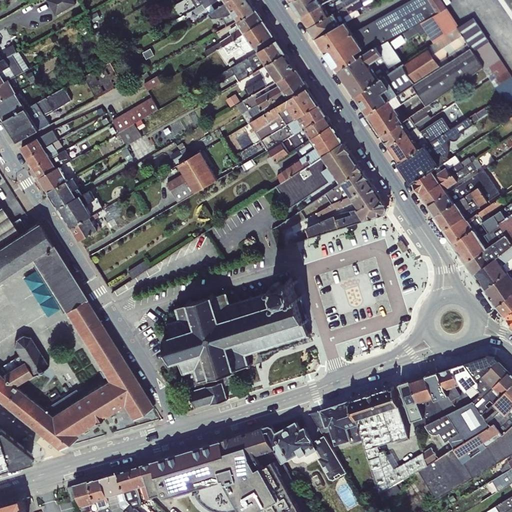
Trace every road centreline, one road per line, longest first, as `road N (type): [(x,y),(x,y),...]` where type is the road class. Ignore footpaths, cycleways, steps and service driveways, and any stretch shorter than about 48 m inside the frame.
road 1 (residential): [(181,432),(0,138)]
road 2 (tertiary): [(268,0),(429,240)]
road 3 (secondary): [(181,432),(373,366)]
road 4 (secondary): [(62,466),(181,432)]
